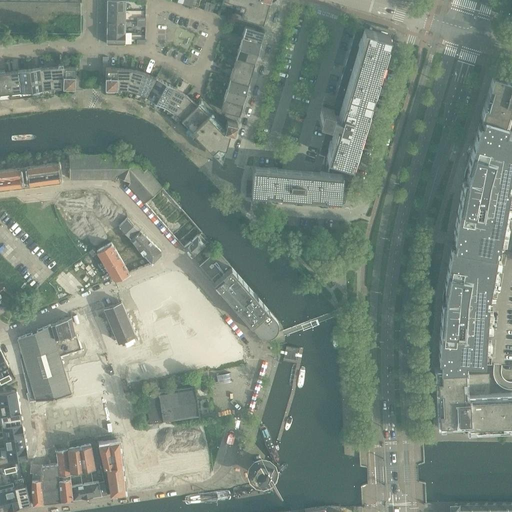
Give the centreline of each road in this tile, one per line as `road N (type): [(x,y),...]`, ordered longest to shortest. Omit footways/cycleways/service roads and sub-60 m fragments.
road 1 (residential): [(417,17),(359,216),(246,206),(235,188),(289,0)]
road 2 (secondary): [(457,29),(395,254),(387,332),(393,511)]
road 3 (secondary): [(410,511),(406,291),(476,35)]
road 4 (residential): [(35,511),(202,484),(229,462),(258,353),(181,255)]
road 5 (residential): [(181,255),(112,185),(0,194)]
road 6 (residential): [(1,335),(181,255)]
road 7 (residential): [(149,55),(157,3),(216,19),(199,70)]
